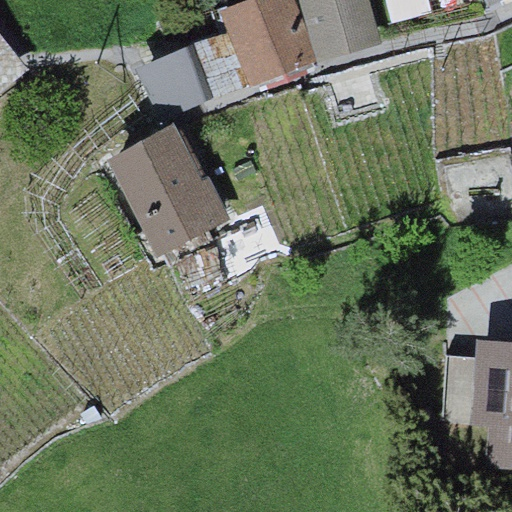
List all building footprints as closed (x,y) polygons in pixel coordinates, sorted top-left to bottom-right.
[(311,54),(289,0),(270,0),(235,14),(259,75),(311,54)] [(362,0),(315,0),(330,48),(373,35),(362,0)] [(231,36),(154,66),(169,105),(247,75),(231,36)] [(0,69),(15,58),(0,39),(0,69)] [(216,216),(173,132),(121,158),(164,243),(216,216)]
